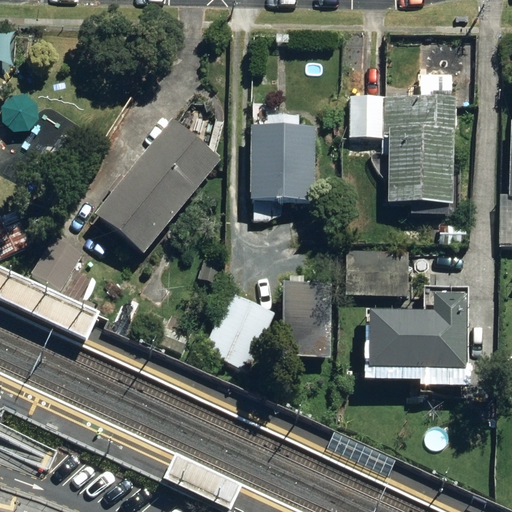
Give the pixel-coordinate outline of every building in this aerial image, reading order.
[(0,35),(0,64),(14,65),(16,37),(0,35)] [(383,141),(384,100),(356,100),(356,140),(383,141)] [(384,100),(383,141),(391,142),(391,207),(454,208),(456,101),(384,100)] [(254,205),(317,206),(318,132),(302,131),(301,119),(270,119),(271,132),(254,131),(254,205)] [(98,221),(146,260),(222,165),(175,127),(129,184),(120,177),(108,192),(116,198),(98,221)] [(465,165),(476,165),(476,153),(465,153),(465,165)] [(0,220),(0,262),(0,263),(31,250),(15,214),(0,220)] [(443,229),(443,247),(467,247),(468,228),(443,229)] [(31,277),(59,295),(82,259),(54,241),(31,277)] [(347,299),(408,300),(408,255),(348,254),(347,299)] [(1,269),(0,272),(0,302),(93,344),(106,316),(1,269)] [(285,357),(331,357),(332,289),(286,289),(285,357)] [(203,356),(246,377),(274,318),(230,297),(203,356)] [(370,372),(467,374),(469,301),(436,300),(436,319),(372,317),(370,372)] [(511,359),(500,360),(500,376),(511,375),(511,359)] [(341,375),(342,393),(355,393),(355,374),(341,375)] [(396,460),(335,432),(327,448),(389,476),(396,460)] [(180,459),(169,482),(234,511),(236,511),(241,502),(247,489),(180,459)]
